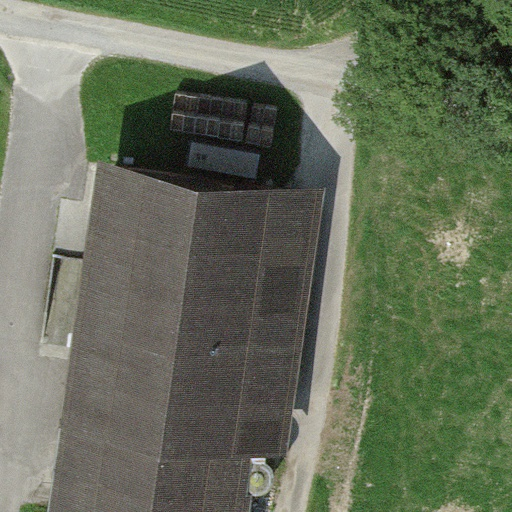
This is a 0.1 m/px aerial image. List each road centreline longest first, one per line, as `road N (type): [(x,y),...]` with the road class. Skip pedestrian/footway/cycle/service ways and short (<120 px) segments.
road 1 (track): [(511,103),(342,93),(0,20)]
road 2 (track): [(342,93),(426,0)]
